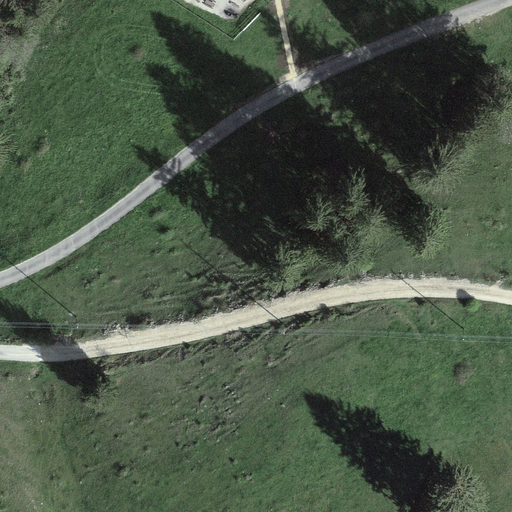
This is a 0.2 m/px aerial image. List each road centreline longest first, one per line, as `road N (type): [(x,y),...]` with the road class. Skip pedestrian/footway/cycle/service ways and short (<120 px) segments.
road 1 (track): [(0,279),(60,252),(194,152),(353,56),(497,0)]
road 2 (track): [(511,302),(395,295),(266,313),(98,353),(0,359)]
